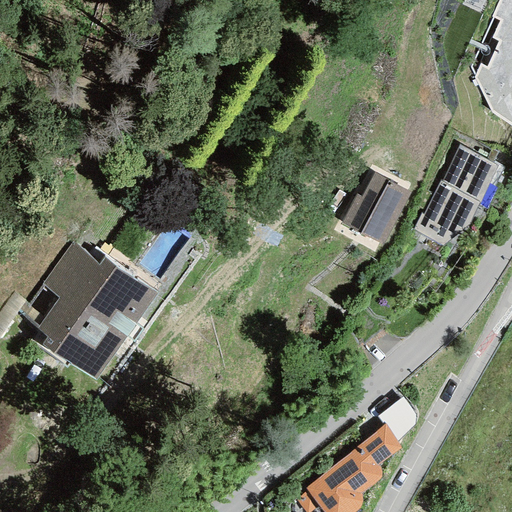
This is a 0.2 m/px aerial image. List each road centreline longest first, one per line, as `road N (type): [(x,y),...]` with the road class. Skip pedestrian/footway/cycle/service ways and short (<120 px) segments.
road 1 (tertiary): [(511,228),(442,325),(218,511)]
road 2 (residential): [(511,300),(390,511)]
